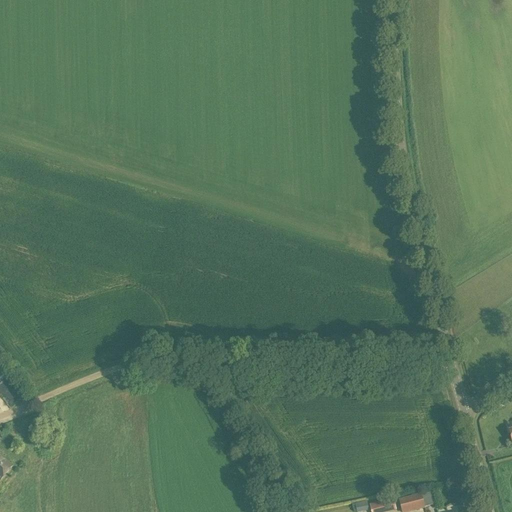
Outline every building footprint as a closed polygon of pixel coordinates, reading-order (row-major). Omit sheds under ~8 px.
[(13,389),(11,396),(10,396),(9,400),(18,402),(20,391),(13,389)] [(0,480),(13,466),(0,455),(0,480)] [(401,511),(412,511),(425,509),(421,494),(399,500),(401,511)] [(356,511),(362,511),(369,511),(367,501),(355,504),(356,511)] [(374,511),(387,511),(400,508),(399,503),(374,510),(374,511)]
